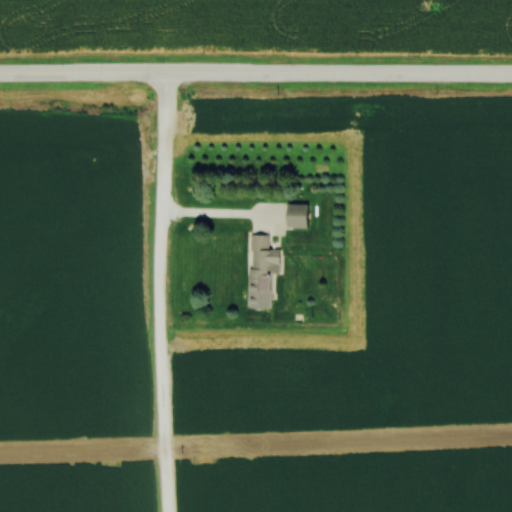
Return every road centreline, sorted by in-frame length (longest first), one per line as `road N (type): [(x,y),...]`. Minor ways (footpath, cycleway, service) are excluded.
road 1 (tertiary): [(511,76),(0,75)]
road 2 (residential): [(168,511),(160,263),(167,75)]
